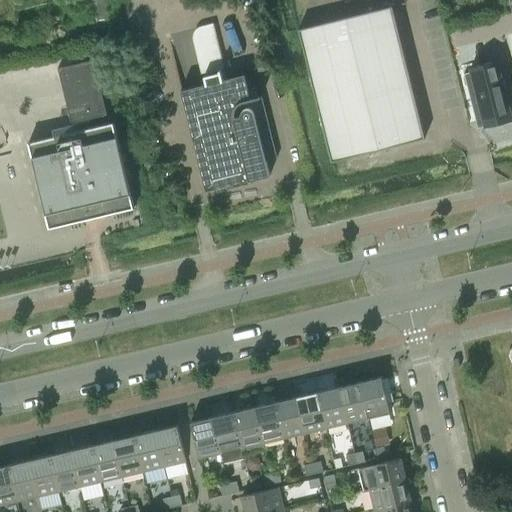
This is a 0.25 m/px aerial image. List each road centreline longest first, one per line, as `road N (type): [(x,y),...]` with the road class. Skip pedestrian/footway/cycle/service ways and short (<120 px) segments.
road 1 (secondary): [(0,394),(406,299)]
road 2 (secondary): [(394,255),(0,352)]
road 3 (residential): [(458,511),(406,299)]
road 4 (secondary): [(511,227),(394,255)]
